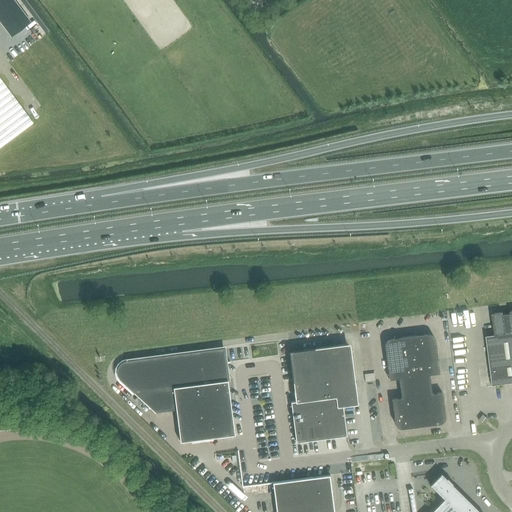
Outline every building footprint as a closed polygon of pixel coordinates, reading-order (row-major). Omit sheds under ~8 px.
[(0,0),(0,20),(11,36),(18,31),(24,26),(30,21),(14,0),(0,0)] [(0,145),(32,122),(0,78),(0,145)] [(511,382),(511,310),(492,313),(495,335),(486,336),(493,385),(511,382)] [(427,334),(392,338),(391,339),(389,339),(389,340),(388,340),(387,341),(386,342),(386,343),(386,344),(385,344),(385,346),(385,347),(389,380),(399,379),(402,398),(392,399),(395,422),(395,423),(396,424),(397,425),(398,426),(398,427),(399,427),(400,428),(401,428),(402,428),(403,428),(404,428),(438,424),(439,423),(441,423),(442,422),(443,421),(444,420),(444,419),(445,418),(445,417),(445,416),(445,415),(442,392),(432,394),(430,374),(440,373),(436,341),(435,341),(435,340),(435,339),(435,338),(434,337),(433,336),(432,335),(431,335),(430,334),(428,334),(427,334)] [(343,344),(296,351),(290,358),(296,401),(291,401),(296,442),(347,436),(343,406),(351,405),(357,397),(351,350),(343,344)] [(120,380),(155,412),(176,410),(181,442),(235,435),(230,396),(234,391),(229,387),(224,348),(126,361),(125,361),(124,362),(122,362),(121,363),(120,364),(119,365),(119,366),(118,367),(117,369),(117,370),(117,371),(117,372),(117,374),(117,375),(118,377),(119,378),(120,379),(120,380)] [(375,373),(365,374),(366,382),(375,381),(375,373)] [(483,414),(479,420),(485,424),(489,419),(483,414)] [(480,511),(452,484),(453,483),(452,483),(448,479),(448,478),(447,479),(442,474),(441,473),(441,474),(431,484),(430,484),(430,485),(431,485),(444,499),(431,511),(480,511)] [(330,475),(273,482),(276,511),(318,511),(318,507),(334,505),(330,475)]
